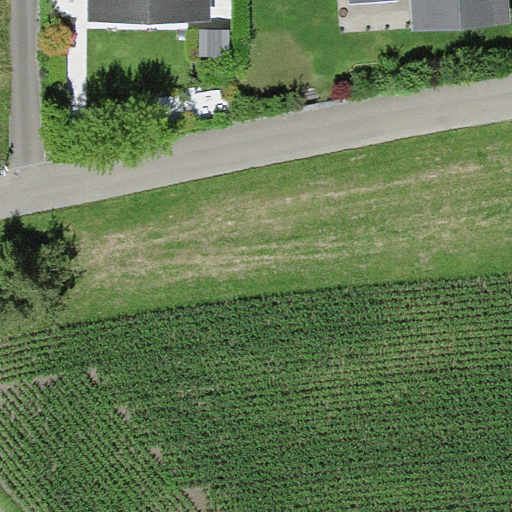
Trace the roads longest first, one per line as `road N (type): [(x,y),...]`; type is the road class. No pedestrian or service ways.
road 1 (residential): [(28,194),(349,120),(511,96)]
road 2 (residential): [(21,0),(28,194)]
